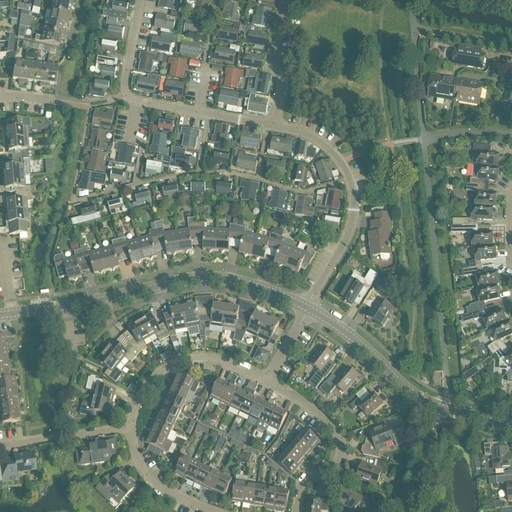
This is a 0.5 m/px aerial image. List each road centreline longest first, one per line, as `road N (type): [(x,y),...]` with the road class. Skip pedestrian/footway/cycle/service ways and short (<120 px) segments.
road 1 (tertiary): [(306,307),(215,282),(10,314)]
road 2 (tertiary): [(511,431),(410,394),(370,348),(306,307)]
road 3 (residential): [(306,307),(346,242),(351,182),(329,148),(271,124)]
road 4 (residential): [(128,430),(139,396),(163,369),(201,358),(268,382)]
road 5 (residential): [(268,382),(308,401),(335,432),(334,456),(305,477),(293,511)]
road 6 (residential): [(271,124),(124,97)]
road 7 (residential): [(221,511),(147,473),(128,430)]
road 8 (residential): [(128,430),(0,443)]
road 9 (residential): [(271,124),(282,88),(274,69),(284,0)]
